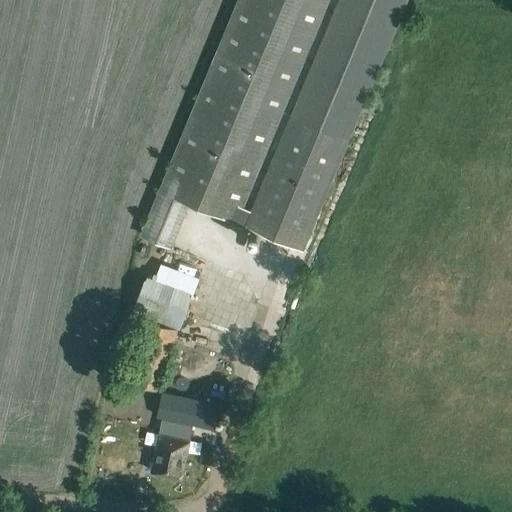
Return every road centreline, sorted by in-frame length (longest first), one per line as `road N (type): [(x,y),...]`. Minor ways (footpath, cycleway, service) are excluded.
road 1 (track): [(191,511),(216,493),(295,258)]
road 2 (track): [(0,501),(143,511)]
